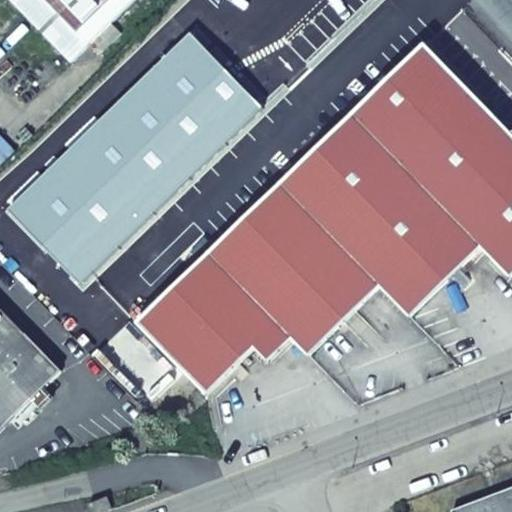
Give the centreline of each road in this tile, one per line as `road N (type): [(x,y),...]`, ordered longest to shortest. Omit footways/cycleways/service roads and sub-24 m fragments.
road 1 (unknown): [(3,193),(36,156),(223,0)]
road 2 (unclassified): [(296,475),(511,389)]
road 3 (unknown): [(293,0),(265,43),(266,59),(310,121)]
